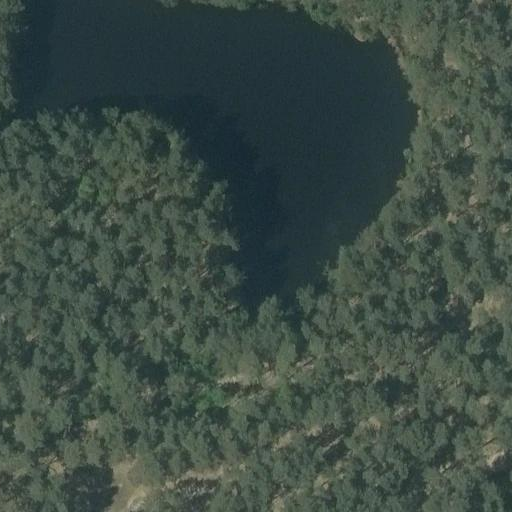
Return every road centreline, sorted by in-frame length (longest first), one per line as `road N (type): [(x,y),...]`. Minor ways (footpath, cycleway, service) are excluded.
road 1 (track): [(237,376),(0,395)]
road 2 (track): [(461,345),(337,362)]
